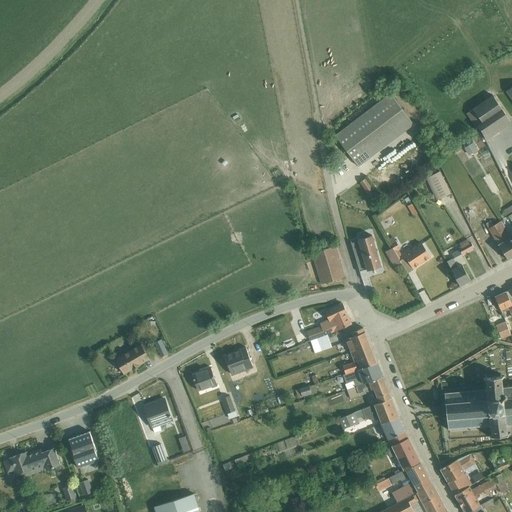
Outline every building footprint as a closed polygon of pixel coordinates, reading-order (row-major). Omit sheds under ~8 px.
[(394,95),(339,130),(358,161),(414,125),(394,95)] [(493,95),(473,108),(483,122),(478,125),(486,140),(511,122),(493,95)] [(483,122),(473,108),(466,113),(476,127),(478,125),(483,122)] [(465,140),(456,146),(463,157),(472,151),(465,140)] [(382,177),(404,158),(396,149),(374,168),(382,177)] [(464,158),(468,167),(476,164),(472,155),(464,158)] [(439,200),(457,191),(445,166),(427,175),(439,200)] [(509,259),(511,257),(511,238),(511,239),(501,221),(494,225),(491,220),(486,223),(509,259)] [(378,234),(355,241),(363,269),(387,263),(378,234)] [(418,265),(434,254),(425,241),(412,251),(401,236),(394,241),(406,259),(411,255),(418,265)] [(312,247),(322,276),(344,269),(334,239),(312,247)] [(471,242),(449,252),(462,281),(474,276),(465,256),(475,251),(471,242)] [(439,272),(447,283),(458,275),(449,264),(439,272)] [(482,297),(490,309),(501,302),(494,290),(482,297)] [(511,291),(500,297),(509,315),(511,313),(511,291)] [(327,333),(350,323),(342,303),(326,309),(329,318),(319,322),(320,325),(307,331),(310,339),(317,337),(327,333)] [(156,321),(147,321),(147,329),(155,329),(156,321)] [(499,326),(489,330),(492,337),(502,333),(499,326)] [(346,338),(351,350),(370,342),(364,327),(350,332),(352,336),(346,338)] [(504,341),(511,339),(511,331),(502,334),(504,341)] [(318,340),(311,342),(315,352),(332,346),(327,333),(317,337),(318,340)] [(165,340),(162,342),(168,354),(171,352),(165,340)] [(168,354),(162,342),(157,345),(162,356),(168,354)] [(343,364),(346,372),(377,361),(370,342),(351,350),(354,360),(343,364)] [(116,359),(115,361),(117,366),(119,365),(124,373),(132,369),(133,369),(141,364),(145,362),(144,360),(149,357),(142,343),(116,358),(116,359)] [(246,347),(224,355),(232,375),(254,367),(246,347)] [(346,372),(343,374),(346,382),(354,380),(356,386),(383,375),(377,361),(346,372)] [(199,392),(218,385),(211,367),(192,373),(199,392)] [(256,368),(251,370),(255,377),(260,375),(256,368)] [(356,386),(348,389),(351,398),(360,395),(359,393),(364,391),(363,388),(370,385),(372,389),(374,388),(378,402),(391,397),(383,375),(356,386)] [(486,388),(445,392),(446,410),(448,428),(490,423),(492,436),(508,434),(507,423),(511,422),(511,385),(503,386),(502,376),(485,378),(486,388)] [(310,385),(295,389),(298,397),(312,393),(310,385)] [(237,394),(239,402),(248,400),(246,392),(237,394)] [(230,395),(222,398),(229,417),(237,414),(230,395)] [(378,402),(362,409),(367,419),(371,417),(372,420),(378,418),(380,423),(381,422),(398,415),(391,397),(378,402)] [(165,398),(144,406),(152,427),(173,420),(165,398)] [(355,412),(339,418),(343,428),(359,422),(355,412)] [(406,431),(398,415),(381,422),(389,439),(406,431)] [(100,459),(90,431),(68,438),(78,466),(100,459)] [(406,431),(389,439),(392,446),(390,447),(394,455),(396,454),(403,470),(421,461),(406,431)] [(186,435),(179,437),(183,451),(190,449),(186,435)] [(161,443),(151,446),(157,462),(167,458),(161,443)] [(23,477),(61,465),(55,447),(29,456),(28,451),(3,459),(9,478),(22,474),(23,477)] [(511,447),(502,448),(505,455),(510,464),(511,463),(511,447)] [(250,453),(235,459),(237,465),(252,459),(250,453)] [(458,458),(440,468),(456,494),(470,486),(472,484),(464,468),(476,462),(471,453),(459,460),(458,458)] [(501,454),(491,459),(496,471),(510,465),(510,464),(505,455),(502,457),(501,454)] [(231,461),(223,464),(225,470),(233,468),(231,461)] [(377,482),(359,489),(361,493),(377,486),(379,490),(409,474),(412,480),(392,492),(394,495),(429,476),(421,461),(403,470),(377,482)] [(470,486),(456,494),(465,511),(466,511),(481,504),(476,494),(484,490),(486,493),(498,487),(501,492),(510,488),(505,479),(508,477),(504,470),(472,488),(470,486)] [(484,476),(480,470),(471,475),(475,481),(484,476)] [(429,476),(394,495),(397,502),(432,483),(429,476)] [(88,478),(79,482),(84,495),(93,491),(88,478)] [(413,511),(414,511),(410,504),(436,488),(432,483),(397,502),(378,511),(413,511)] [(73,485),(63,488),(67,500),(76,497),(73,485)] [(436,488),(410,504),(414,511),(447,511),(449,511),(436,488)] [(200,511),(194,493),(154,506),(156,511),(200,511)] [(481,504),(466,511),(486,511),(483,507),(494,502),(492,498),(481,504)]
